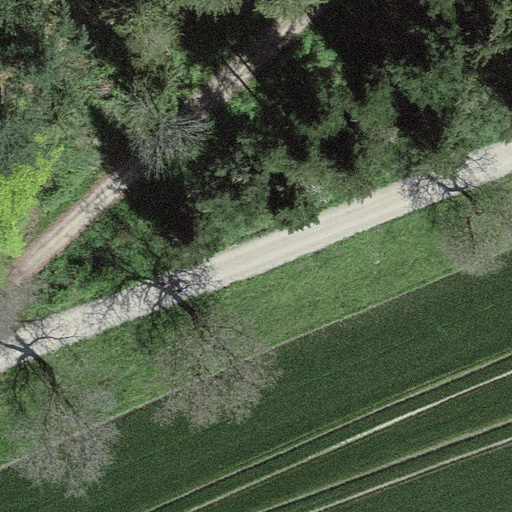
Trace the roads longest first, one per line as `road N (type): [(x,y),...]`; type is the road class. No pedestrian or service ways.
road 1 (track): [(511,148),(158,293),(0,347)]
road 2 (track): [(319,0),(0,299)]
